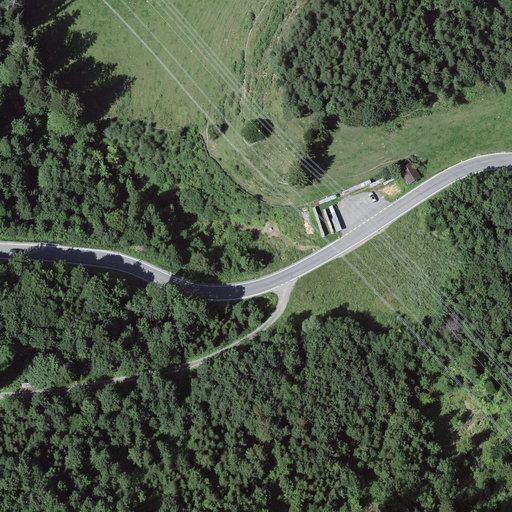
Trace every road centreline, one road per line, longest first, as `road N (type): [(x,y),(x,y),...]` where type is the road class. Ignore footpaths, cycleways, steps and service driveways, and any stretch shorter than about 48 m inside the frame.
road 1 (tertiary): [(0,251),(120,263),(199,293),(250,290),(311,264),(455,173),(511,161)]
road 2 (track): [(285,278),(279,319),(195,366),(0,397)]
